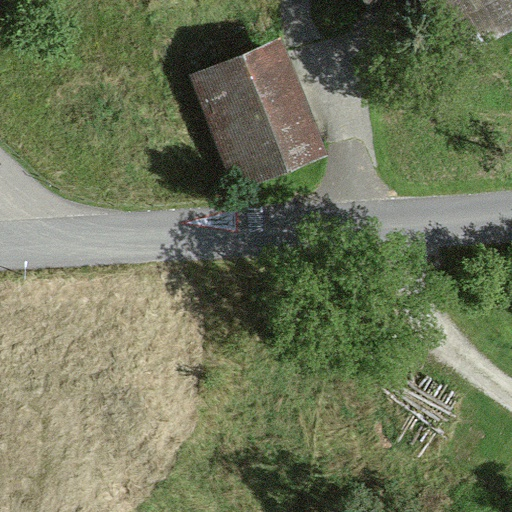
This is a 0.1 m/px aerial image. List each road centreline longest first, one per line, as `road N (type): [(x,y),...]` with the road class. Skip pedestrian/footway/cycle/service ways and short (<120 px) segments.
road 1 (unclassified): [(55,250),(511,216)]
road 2 (track): [(511,394),(483,374),(434,317),(394,225)]
